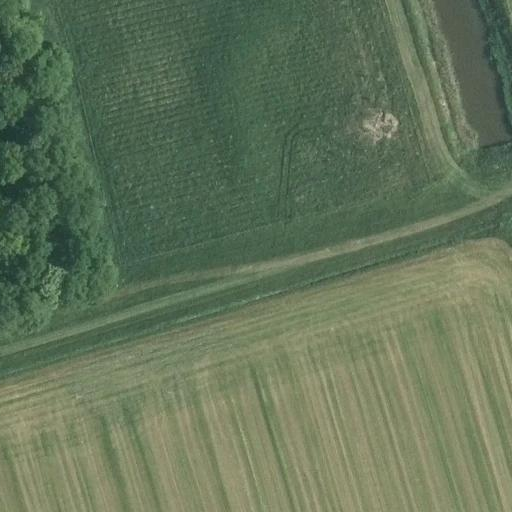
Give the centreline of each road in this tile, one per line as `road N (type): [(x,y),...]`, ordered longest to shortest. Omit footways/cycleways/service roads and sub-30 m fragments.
road 1 (track): [(457,185),(0,325)]
road 2 (track): [(401,0),(457,185),(511,163)]
